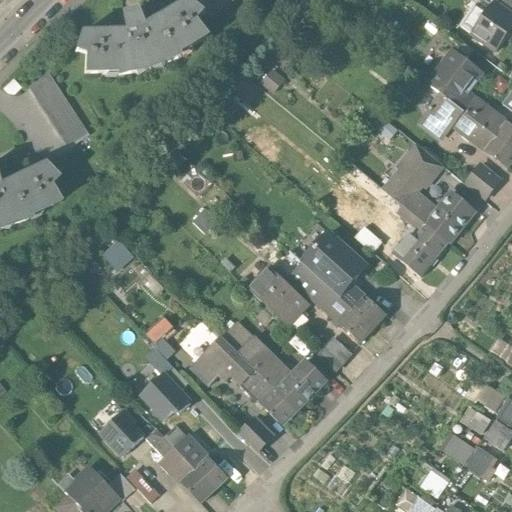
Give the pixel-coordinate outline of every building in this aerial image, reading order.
[(511,32),(510,36),(511,37),(511,0),(497,0),(494,5),(511,17),(511,32)] [(130,34),(79,35),(75,54),(85,56),(83,76),(117,74),(117,78),(135,75),(140,77),(150,71),(164,71),(169,64),(185,59),(183,55),(212,38),(199,21),(207,13),(191,1),(148,28),(142,14),(126,19),(130,34)] [(496,56),(510,36),(511,32),(511,17),(494,5),(486,16),(471,39),(496,56)] [(460,32),(471,39),(486,16),(476,9),(460,32)] [(441,96),(496,137),(506,123),(467,94),(482,74),(456,55),(431,88),(441,96)] [(285,80),(273,70),(263,83),(274,93),(285,80)] [(28,87),(68,149),(89,136),(49,74),(28,87)] [(501,77),(495,85),(502,91),(509,83),(501,77)] [(452,129),(484,153),(496,137),(441,96),(419,125),(442,142),(452,129)] [(511,127),(506,123),(496,137),(511,149),(511,127)] [(511,164),(511,149),(496,137),(484,153),(507,171),(511,164)] [(399,172),(384,191),(405,208),(450,246),(476,215),(451,194),(437,211),(418,195),(423,188),(426,191),(443,170),(416,147),(397,170),(399,172)] [(466,184),(488,200),(503,180),(481,164),(466,184)] [(0,229),(8,231),(14,224),(31,221),(29,217),(59,204),(49,186),(57,179),(43,165),(0,184),(0,229)] [(394,213),(398,216),(405,208),(384,191),(361,172),(354,180),(394,213)] [(380,230),(394,213),(354,180),(340,197),(380,230)] [(450,246),(405,208),(398,216),(421,235),(415,242),(410,238),(395,257),(422,280),(450,246)] [(205,211),(193,224),(205,236),(218,224),(205,211)] [(374,255),(384,243),(366,228),(356,240),(374,255)] [(302,263),(355,311),(366,299),(351,286),(368,268),(330,233),(302,263)] [(289,278),(341,326),(355,311),(302,263),(289,278)] [(290,329),(310,307),(271,270),(250,292),(290,329)] [(386,318),(366,299),(355,311),(375,330),(386,318)] [(375,330),(355,311),(341,326),(362,344),(375,330)] [(147,336),(155,344),(174,327),(167,318),(147,336)] [(224,340),(240,355),(254,341),(238,325),(224,340)] [(338,373),(354,355),(335,338),(319,356),(338,373)] [(256,339),(254,341),(240,355),(258,373),(299,413),(328,384),(307,362),(293,376),(256,339)] [(192,362),(168,340),(160,349),(170,359),(168,361),(181,373),(192,362)] [(233,379),(243,388),(258,373),(240,355),(224,340),(192,372),(210,389),(221,378),(228,384),(233,379)] [(299,413),(258,373),(243,388),(284,428),(299,413)] [(163,378),(140,399),(166,426),(188,406),(163,378)] [(485,385),(474,400),(493,413),(504,397),(485,385)] [(481,440),(501,451),(511,431),(511,402),(505,399),(481,440)] [(484,433),(489,417),(465,410),(460,426),(484,433)] [(122,417),(99,437),(122,462),(145,442),(122,417)] [(242,433),(261,452),(275,438),(255,419),(242,433)] [(452,432),(440,450),(480,476),(492,458),(452,432)] [(179,433),(168,443),(215,492),(229,479),(190,437),(186,440),(179,433)] [(202,505),(215,492),(168,443),(160,434),(149,446),(164,461),(162,463),(202,505)] [(57,488),(68,499),(79,511),(112,511),(122,503),(108,488),(90,468),(74,483),(69,477),(57,488)] [(430,469),(419,487),(437,499),(449,481),(430,469)] [(108,488),(122,503),(135,491),(121,476),(108,488)] [(427,511),(431,500),(400,491),(394,511),(427,511)] [(79,511),(68,499),(55,511),(54,511),(79,511)]
